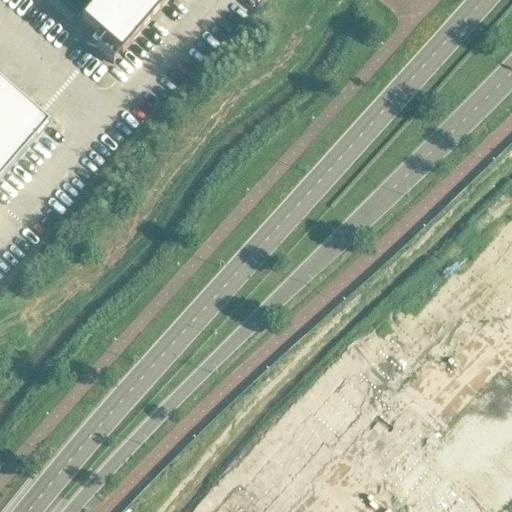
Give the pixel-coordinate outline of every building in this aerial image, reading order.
[(122,56),(170,0),(99,0),(82,21),(122,56)] [(0,183),(50,126),(0,82),(0,183)] [(238,487),(216,511),(263,511),(324,444),(330,449),(429,335),(441,345),(481,300),(486,304),(511,273),(511,245),(499,234),(459,280),(454,275),(415,321),(409,315),(349,384),(343,378),(244,492),(238,487)] [(511,392),(500,382),(433,459),(459,482),(507,427),(502,422),(511,410),(511,392)] [(382,434),(364,455),(387,475),(382,479),(419,511),(432,511),(450,492),(382,434)] [(495,511),(503,503),(505,505),(511,497),(511,451),(509,449),(479,482),(482,484),(457,511),(495,511)]
